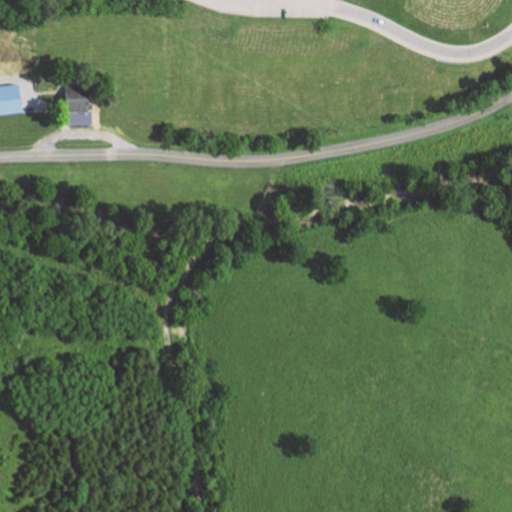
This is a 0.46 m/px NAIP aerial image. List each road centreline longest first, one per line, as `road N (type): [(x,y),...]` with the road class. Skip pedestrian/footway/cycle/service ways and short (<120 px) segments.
road 1 (residential): [(0,156),(279,159),(398,137),(511,92)]
road 2 (track): [(279,159),(259,205),(199,256),(174,297),(171,367),(199,511)]
